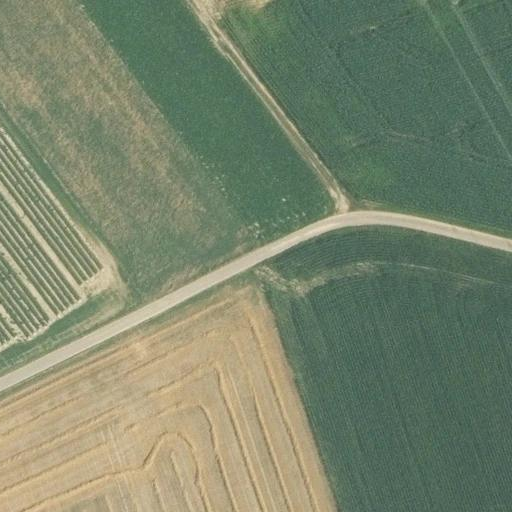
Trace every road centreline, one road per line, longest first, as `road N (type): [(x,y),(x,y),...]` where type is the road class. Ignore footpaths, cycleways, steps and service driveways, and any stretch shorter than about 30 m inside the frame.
road 1 (track): [(511,248),(380,219),(330,226),(0,387)]
road 2 (track): [(352,222),(188,0)]
